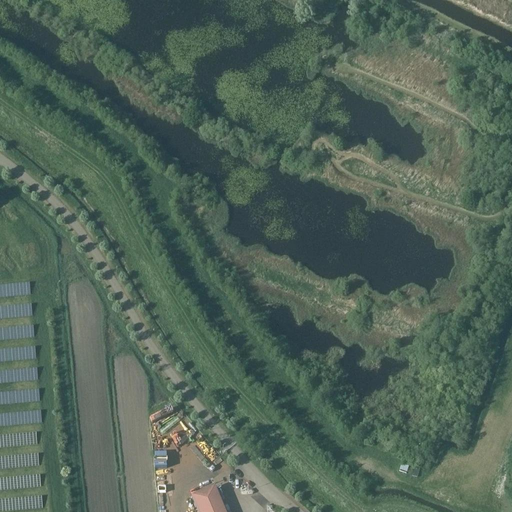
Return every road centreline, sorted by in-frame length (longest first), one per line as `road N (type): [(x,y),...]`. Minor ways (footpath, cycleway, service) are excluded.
road 1 (track): [(0,112),(74,167),(236,404),(362,511)]
road 2 (track): [(511,185),(491,217),(344,173),(356,158),(372,165)]
road 3 (track): [(511,134),(490,139),(467,120),(334,61)]
road 4 (track): [(398,0),(511,53)]
